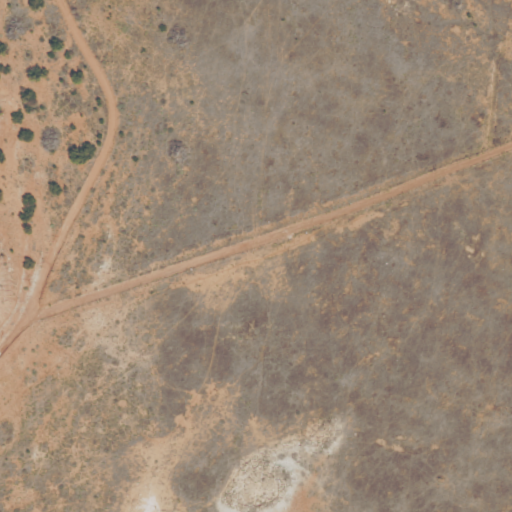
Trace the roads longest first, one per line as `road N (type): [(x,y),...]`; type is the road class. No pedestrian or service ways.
road 1 (track): [(0,343),(21,318),(511,146)]
road 2 (track): [(62,0),(115,113),(21,318)]
